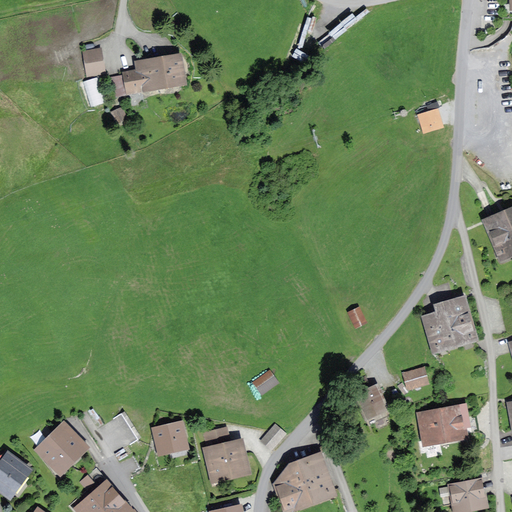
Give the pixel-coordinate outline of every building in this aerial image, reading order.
[(97,52),(85,54),(89,74),(101,72),(97,52)] [(180,81),(177,60),(139,66),(141,73),(120,78),(123,95),(136,92),(135,88),(180,81)] [(84,80),(92,105),(106,101),(98,76),(84,80)] [(115,123),(124,119),(120,110),(112,114),(115,123)] [(423,135),(444,129),(443,125),(441,118),(438,110),(417,116),(423,135)] [(511,209),(482,222),(500,265),(511,260),(511,209)] [(441,315),(427,319),(436,348),(472,338),(461,302),(439,308),(441,315)] [(355,327),(365,322),(358,308),(348,313),(355,327)] [(403,374),(407,389),(428,383),(424,368),(403,374)] [(275,383),(268,373),(254,384),(261,393),(275,383)] [(375,388),(358,397),(369,422),(389,413),(386,406),(383,407),(375,388)] [(458,410),(415,418),(417,431),(423,430),(424,436),(430,435),(431,441),(463,435),(458,410)] [(137,440),(120,413),(99,427),(116,453),(137,440)] [(284,433),(274,425),(270,431),(262,440),(271,448),(284,433)] [(179,426),(155,431),(159,451),(184,445),(179,426)] [(82,447),(63,428),(40,450),(59,469),(82,447)] [(244,470),(238,444),(224,448),(220,432),(204,436),(214,477),(244,470)] [(26,470),(7,456),(0,465),(0,489),(7,495),(26,470)] [(291,468),(278,484),(287,507),(329,492),(317,459),(291,468)] [(86,486),(93,479),(88,474),(81,480),(86,486)] [(483,504),(478,482),(452,487),(456,509),(483,504)] [(441,496),(448,495),(447,485),(440,486),(441,496)] [(121,511),(125,509),(105,486),(79,509),(82,511),(121,511)]
